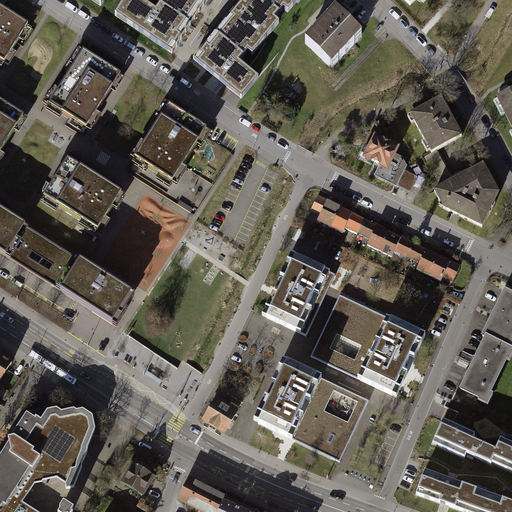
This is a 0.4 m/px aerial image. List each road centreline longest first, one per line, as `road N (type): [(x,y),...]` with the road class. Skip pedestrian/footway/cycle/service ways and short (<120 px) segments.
road 1 (residential): [(311,168),(50,0)]
road 2 (residential): [(181,438),(311,168)]
road 3 (residential): [(378,511),(487,256)]
road 4 (residential): [(371,0),(442,72),(511,183)]
road 5 (primary): [(181,438),(0,319)]
road 6 (residential): [(487,256),(311,168)]
road 7 (primary): [(345,511),(189,442)]
